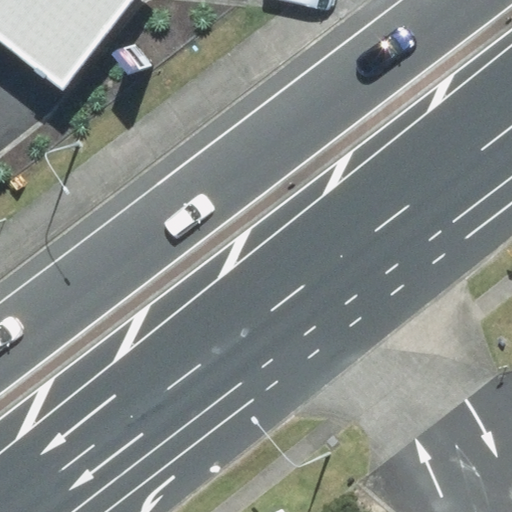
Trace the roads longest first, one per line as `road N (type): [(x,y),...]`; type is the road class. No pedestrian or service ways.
road 1 (primary): [(0,343),(454,0)]
road 2 (primary): [(511,123),(148,413)]
road 3 (primary): [(148,413),(15,511)]
road 4 (primary): [(148,413),(46,511)]
